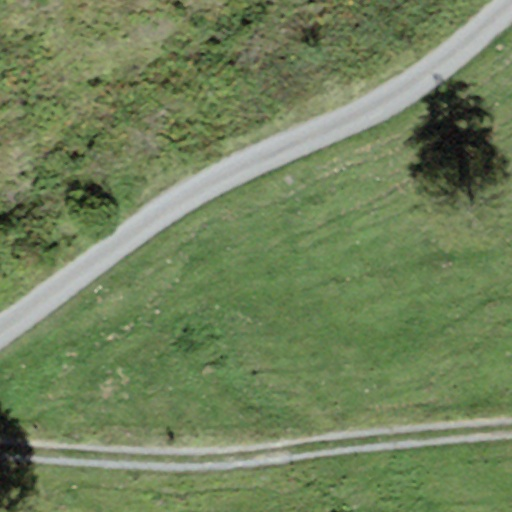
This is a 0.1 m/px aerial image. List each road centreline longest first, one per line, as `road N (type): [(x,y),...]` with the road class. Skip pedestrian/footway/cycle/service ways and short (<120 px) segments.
road 1 (unclassified): [(0,331),(131,232),(463,50),(511,1)]
road 2 (track): [(0,452),(182,461),(511,427)]
